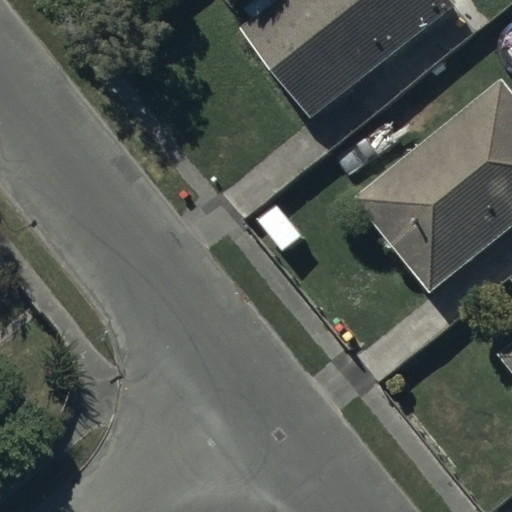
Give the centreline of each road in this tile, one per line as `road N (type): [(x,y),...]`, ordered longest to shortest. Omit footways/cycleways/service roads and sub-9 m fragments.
road 1 (residential): [(257,416),(0,98)]
road 2 (residential): [(139,511),(257,416)]
road 3 (residential): [(335,511),(257,416)]
